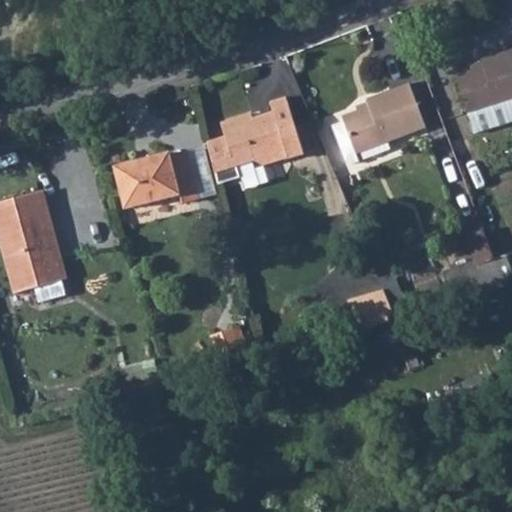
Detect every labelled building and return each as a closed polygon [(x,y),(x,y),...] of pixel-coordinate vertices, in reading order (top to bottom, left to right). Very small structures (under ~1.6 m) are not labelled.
[(511,54),(485,62),(487,69),(459,77),(470,117),(511,104),(511,54)] [(429,127),(411,82),(367,99),(370,108),(341,119),(343,123),(332,128),(345,163),(351,166),(358,163),(355,155),(429,127)] [(253,115),(220,125),(234,171),(253,165),(262,170),(288,162),(289,164),(305,159),(288,102),(270,107),(273,115),(255,120),(253,115)] [(511,104),(470,117),(476,137),(511,127),(511,104)] [(369,164),(398,153),(394,141),(365,152),(369,164)] [(174,156),(119,169),(131,212),(185,196),(174,156)] [(50,226),(44,204),(0,216),(0,226),(25,308),(72,294),(66,273),(61,274),(45,228),(50,226)] [(471,246),(481,274),(498,268),(487,240),(471,246)] [(385,298),(344,308),(352,339),(398,328),(385,298)] [(249,352),(244,332),(222,338),(228,357),(249,352)] [(97,387),(110,384),(102,352),(89,355),(97,387)]
